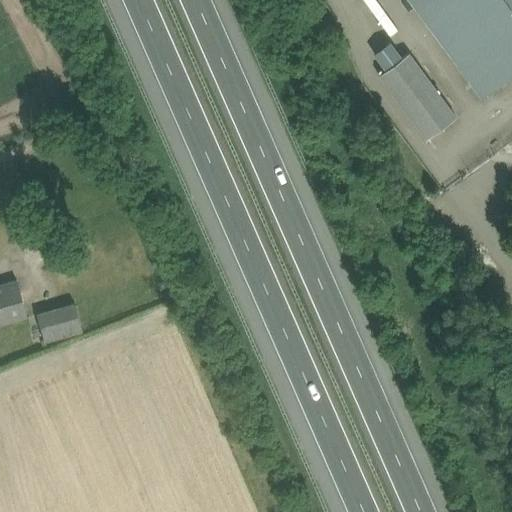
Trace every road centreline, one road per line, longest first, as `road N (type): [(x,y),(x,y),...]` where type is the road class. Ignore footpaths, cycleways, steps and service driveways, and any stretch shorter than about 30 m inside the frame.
road 1 (motorway): [(138,0),(363,511)]
road 2 (motorway): [(420,511),(196,0)]
